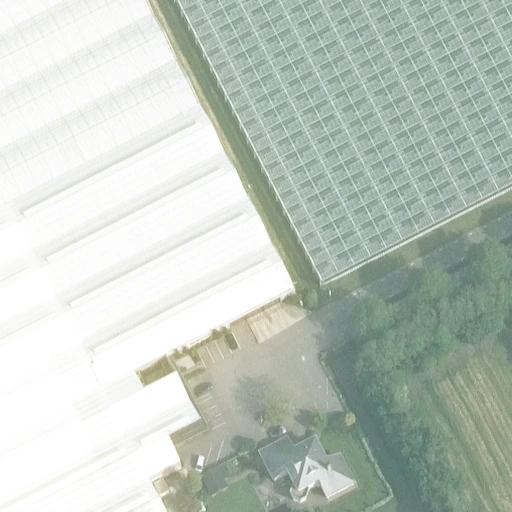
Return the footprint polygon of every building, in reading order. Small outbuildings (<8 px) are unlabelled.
[(177,383),(150,397),(144,400),(133,379),(139,376),(295,296),(142,0),(0,0),(0,511),(162,511),(159,504),(149,486),(164,478),(181,470),(169,447),(201,430),(177,383)] [(511,0),(172,0),(321,288),(511,190),(511,0)] [(339,459),(326,466),(317,448),(312,447),(294,456),(287,442),(261,456),(274,482),(288,475),(295,488),(293,489),(291,496),(293,501),(301,503),(305,501),(308,494),(307,492),(320,485),(327,499),(353,486),(339,459)] [(223,469),(203,480),(209,492),(225,484),(229,481),(223,469)] [(162,482),(153,487),(159,499),(168,494),(162,482)]
